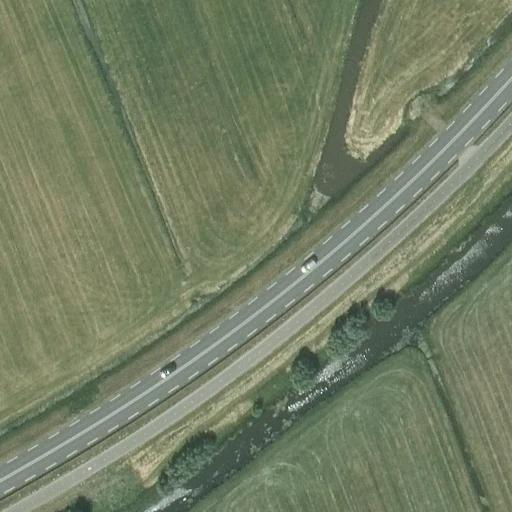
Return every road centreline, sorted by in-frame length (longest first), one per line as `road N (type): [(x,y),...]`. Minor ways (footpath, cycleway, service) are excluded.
road 1 (primary): [(0,482),(204,358),(338,253),(511,78)]
road 2 (unclassified): [(19,511),(233,375),(387,246),(511,125)]
